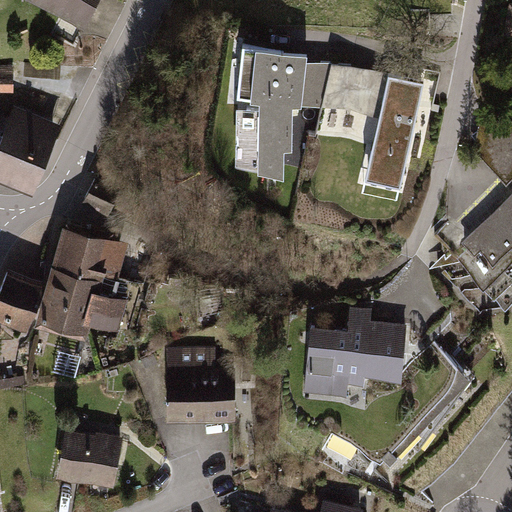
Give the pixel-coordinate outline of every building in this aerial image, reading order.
[(94,0),(45,0),(66,10),(55,31),(74,40),(94,0)] [(306,49),(243,41),(237,93),(260,96),(260,105),(247,105),(246,145),(260,145),(260,159),(279,163),(278,144),(293,144),(294,99),(320,102),(332,58),(306,57),(306,49)] [(13,71),(0,71),(0,85),(13,86),(13,71)] [(421,80),(387,71),(363,171),(396,179),(421,80)] [(511,173),(511,124),(507,124),(494,120),(483,110),(475,144),(507,178),(511,173)] [(53,135),(0,113),(0,164),(35,179),(53,135)] [(96,178),(85,198),(107,210),(117,190),(96,178)] [(511,196),(458,249),(507,300),(511,295),(511,196)] [(68,224),(42,317),(84,329),(88,314),(117,322),(124,296),(96,288),(110,236),(68,224)] [(0,310),(27,322),(42,284),(9,270),(0,291),(0,310)] [(350,331),(313,327),(308,375),(363,381),(364,370),(401,373),(406,325),(351,320),(350,331)] [(457,386),(470,371),(439,342),(400,385),(356,383),(333,426),(361,440),(377,428),(390,440),(382,447),(391,455),(397,448),(402,453),(431,423),(429,421),(460,388),(457,386)] [(213,347),(170,347),(170,413),(234,413),(234,370),(213,370),(213,347)] [(118,437),(67,428),(59,469),(110,478),(118,437)] [(361,511),(362,508),(349,504),(351,496),(330,491),(328,500),(326,500),(322,511),(361,511)]
